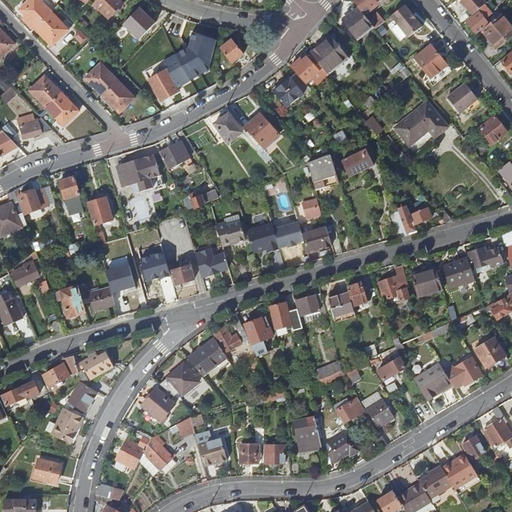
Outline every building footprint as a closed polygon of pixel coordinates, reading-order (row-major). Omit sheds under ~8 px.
[(40,0),(30,0),(21,10),(37,27),(54,45),(69,30),(52,13),(40,0)] [(99,0),(94,6),(109,20),(124,4),(119,0),(99,0)] [(352,0),(356,5),(365,16),(384,0),(352,0)] [(483,0),(462,0),(461,1),(467,9),(464,12),(470,18),(478,11),(485,4),(486,3),(483,0)] [(479,12),(467,22),(476,34),(481,30),(489,24),(485,19),(492,14),(485,4),(478,11),(479,12)] [(340,18),(356,37),(371,24),(369,21),(365,16),(356,5),(340,18)] [(422,27),(404,6),(390,17),(409,38),(422,27)] [(123,26),(139,40),(154,25),(138,10),(123,26)] [(369,21),(371,24),(376,30),(385,22),(378,14),(369,21)] [(481,30),(496,49),(511,35),(511,27),(501,14),(489,24),(481,30)] [(0,59),(0,60),(15,45),(0,28),(0,59)] [(332,38),(311,55),(327,75),(348,58),(332,38)] [(220,50),(231,65),(243,55),(232,41),(220,50)] [(447,65),(431,45),(414,59),(430,78),(447,65)] [(511,53),(502,61),(511,74),(511,53)] [(291,68),(296,74),(306,85),(319,73),(306,58),(302,62),(300,60),(291,68)] [(86,79),(103,96),(120,114),(136,99),(118,81),(102,64),(86,79)] [(149,80),(161,102),(179,91),(167,70),(149,80)] [(405,73),(386,88),(389,92),(409,77),(405,73)] [(296,74),(273,93),(286,110),(310,90),(306,85),(296,74)] [(30,91),(47,108),(64,126),(80,111),(62,93),(45,76),(30,91)] [(382,83),(352,107),(360,116),(389,92),(386,88),(382,83)] [(464,84),(446,99),(459,114),(477,99),(464,84)] [(427,104),(397,130),(410,146),(428,131),(435,138),(447,128),(446,126),(427,104)] [(213,127),(228,144),(236,138),(233,135),(239,129),(227,115),(213,127)] [(244,128),(263,150),(278,136),(260,115),(244,128)] [(495,117),(480,129),(493,146),(508,133),(495,117)] [(53,130),(41,119),(20,127),(25,141),(53,130)] [(241,132),(268,162),(271,159),(263,150),(244,128),(241,132)] [(410,146),(407,149),(412,154),(414,157),(422,150),(430,143),(435,139),(435,138),(428,131),(410,146)] [(16,149),(18,147),(5,133),(2,134),(16,149)] [(0,157),(16,149),(2,134),(0,135),(0,157)] [(183,148),(189,145),(187,140),(181,143),(183,148)] [(181,143),(159,153),(167,168),(195,154),(189,145),(183,148),(181,143)] [(358,153),(341,161),(349,176),(366,168),(358,153)] [(308,165),(316,190),(339,183),(330,154),(313,162),(308,165)] [(122,188),(130,185),(149,179),(158,176),(152,156),(143,160),(143,162),(124,168),(124,166),(115,169),(122,188)] [(509,162),(498,171),(499,172),(510,163),(509,162)] [(499,172),(511,189),(511,166),(510,163),(499,172)] [(60,182),(70,217),(84,213),(74,178),(60,182)] [(130,185),(133,195),(152,189),(149,179),(130,185)] [(194,209),(205,205),(204,203),(218,198),(215,191),(201,196),(200,192),(189,196),(194,209)] [(501,195),(510,206),(511,205),(511,197),(507,191),(501,195)] [(26,216),(50,208),(44,192),(36,194),(35,192),(20,197),(26,216)] [(88,204),(94,226),(93,226),(97,242),(106,240),(105,232),(100,233),(98,225),(112,221),(106,198),(88,204)] [(316,200),(302,204),(306,220),(321,215),(316,200)] [(0,208),(0,235),(1,237),(27,225),(19,201),(12,205),(11,204),(0,208)] [(410,213),(414,225),(439,216),(438,214),(430,204),(410,213)] [(397,209),(407,236),(412,234),(417,233),(414,225),(410,213),(407,206),(397,209)] [(389,210),(400,238),(407,236),(397,209),(396,207),(389,210)] [(439,216),(446,224),(454,222),(444,210),(438,214),(439,216)] [(295,213),(273,221),(275,228),(297,220),(295,213)] [(224,221),(225,225),(239,221),(237,214),(223,218),(224,221)] [(239,221),(244,239),(248,238),(246,232),(242,220),(239,221)] [(215,224),(222,246),(244,239),(239,221),(225,225),(224,221),(215,224)] [(304,241),(308,253),(332,246),(327,228),(314,231),(311,221),(299,225),(304,241)] [(298,222),(273,230),(279,249),(287,246),(288,248),(296,246),(296,244),(304,241),(299,225),(298,222)] [(271,225),(246,232),(248,238),(253,254),(262,251),(262,250),(267,249),(267,250),(268,254),(279,250),(279,249),(273,230),(271,225)] [(327,228),(332,246),(335,256),(343,254),(334,225),(327,228)] [(511,231),(502,235),(505,248),(511,245),(511,231)] [(101,256),(104,265),(111,263),(106,240),(97,242),(101,256)] [(485,248),(468,254),(474,270),(490,264),(492,268),(504,264),(498,249),(487,253),(485,248)] [(195,255),(202,278),(215,273),(216,279),(224,276),(222,271),(228,269),(224,254),(214,258),(211,250),(195,255)] [(468,258),(453,263),(454,266),(469,260),(468,258)] [(195,280),(189,260),(179,263),(181,269),(172,271),(176,285),(195,280)] [(443,267),(452,289),(476,280),(469,260),(454,266),(453,263),(443,267)] [(396,268),(400,283),(404,284),(407,283),(402,266),(396,268)] [(36,268),(14,277),(18,287),(40,277),(36,268)] [(411,275),(418,297),(443,290),(436,268),(411,275)] [(156,276),(162,297),(175,292),(169,272),(156,276)] [(399,291),(393,272),(386,274),(387,278),(385,279),(388,288),(383,289),(384,295),(387,294),(390,305),(409,300),(406,289),(399,291)] [(40,284),(43,292),(49,290),(48,285),(46,281),(40,284)] [(349,293),(353,307),(370,302),(366,292),(364,293),(362,284),(348,288),(349,293)] [(60,291),(68,318),(86,313),(82,301),(79,288),(78,286),(60,291)] [(90,299),(93,312),(115,305),(110,288),(90,294),(88,286),(79,288),(82,301),(90,299)] [(23,319),(14,298),(12,299),(9,293),(0,296),(0,314),(1,316),(8,313),(13,324),(23,319)] [(353,307),(349,293),(339,296),(329,298),(334,318),(355,312),(353,307)] [(494,305),(496,308),(492,311),(492,312),(498,320),(511,312),(511,313),(511,293),(509,295),(502,298),(503,299),(494,305)] [(322,295),(295,303),(302,324),(307,322),(306,316),(320,311),(322,318),(328,316),(322,295)] [(295,328),(287,302),(272,307),(279,332),(290,329),(290,330),(295,328)] [(483,308),(487,315),(492,312),(492,311),(496,308),(494,305),(493,303),(485,307),(483,308)] [(306,316),(307,322),(322,318),(320,311),(306,316)] [(6,327),(13,324),(8,313),(1,316),(6,327)] [(232,315),(245,342),(249,340),(237,313),(232,315)] [(244,326),(254,347),(253,347),(258,359),(268,354),(263,342),(273,338),(267,324),(264,325),(261,319),(244,326)] [(52,323),(56,335),(64,333),(59,320),(52,323)] [(452,322),(422,335),(422,336),(425,341),(455,327),(452,323),(452,322)] [(226,352),(243,343),(240,337),(233,340),(226,327),(215,332),(218,339),(220,338),(226,352)] [(496,339),(476,350),(486,368),(506,357),(496,339)] [(228,359),(216,340),(190,359),(204,376),(219,366),(222,371),(229,366),(227,363),(229,361),(228,359)] [(405,350),(401,344),(396,347),(399,353),(405,350)] [(91,358),(80,364),(84,371),(86,370),(91,378),(106,370),(107,372),(114,367),(108,354),(100,355),(92,360),(91,358)] [(63,360),(72,376),(79,373),(74,357),(63,360)] [(443,368),(451,381),(454,386),(456,389),(464,384),(466,386),(482,375),(472,358),(456,368),(454,366),(451,367),(449,364),(443,368)] [(401,359),(380,371),(386,381),(407,368),(401,359)] [(340,361),(315,371),(318,380),(343,370),(340,361)] [(185,364),(162,384),(175,396),(181,391),(185,395),(201,382),(185,364)] [(65,365),(45,376),(51,388),(56,385),(58,388),(64,385),(63,382),(71,378),(65,365)] [(441,365),(415,380),(426,398),(438,391),(440,394),(454,386),(451,381),(443,368),(441,365)] [(343,370),(318,380),(323,389),(330,386),(329,384),(336,381),(337,383),(347,379),(343,370)] [(80,373),(83,384),(91,388),(92,386),(87,375),(84,375),(83,372),(80,373)] [(156,390),(144,406),(163,421),(177,405),(175,402),(178,398),(175,396),(162,384),(153,376),(147,383),(156,390)] [(308,383),(311,396),(325,392),(323,389),(318,380),(308,383)] [(93,389),(100,393),(108,397),(113,388),(98,381),(93,389)] [(34,383),(3,397),(7,407),(30,397),(31,399),(40,395),(34,383)] [(83,384),(72,403),(89,412),(100,393),(93,389),(91,388),(83,384)] [(0,398),(0,421),(0,422),(9,418),(0,398)] [(335,410),(342,423),(365,412),(357,398),(335,410)] [(367,409),(379,428),(395,418),(384,399),(367,409)] [(494,410),(499,419),(505,415),(499,407),(494,410)] [(65,409),(53,436),(73,444),(84,417),(65,409)] [(191,418),(193,426),(205,422),(203,414),(191,418)] [(12,419),(15,425),(20,424),(23,422),(21,415),(12,419)] [(295,422),(302,452),(309,450),(323,446),(316,417),(295,422)] [(191,418),(177,425),(180,429),(184,437),(196,433),(193,426),(191,418)] [(485,430),(496,448),(511,437),(511,433),(503,419),(485,430)] [(168,435),(180,429),(177,425),(167,431),(168,435)] [(197,436),(206,468),(215,465),(214,461),(220,460),(221,463),(229,461),(222,439),(214,442),(211,432),(197,436)] [(347,432),(326,443),(331,451),(325,454),(330,463),(347,454),(348,457),(358,451),(347,432)] [(376,438),(382,449),(389,445),(382,434),(376,438)] [(158,435),(155,438),(163,446),(166,443),(158,435)] [(128,440),(118,459),(137,469),(138,468),(142,460),(152,440),(145,437),(140,447),(128,440)] [(464,446),(473,461),(487,453),(478,437),(464,446)] [(174,457),(163,446),(155,438),(154,438),(152,440),(142,460),(138,468),(151,481),(157,476),(174,457)] [(240,445),(241,463),(259,462),(258,444),(240,445)] [(268,444),(267,463),(284,462),(287,462),(286,444),(268,444)] [(492,456),(490,457),(494,462),(492,464),(494,467),(496,465),(496,464),(501,461),(491,444),(487,446),(492,456)] [(443,469),(454,486),(456,489),(478,476),(466,454),(443,469)] [(35,479),(58,483),(61,465),(38,461),(35,479)] [(284,462),(285,476),(293,476),(292,462),(287,462),(284,462)] [(292,462),(293,476),(300,476),(300,462),(292,462)] [(422,484),(432,500),(454,486),(443,469),(442,466),(433,472),(435,473),(421,482),(422,484)] [(399,498),(404,506),(407,511),(418,511),(433,502),(432,500),(422,484),(399,498)] [(96,494),(112,498),(115,488),(103,485),(102,487),(99,486),(96,494)] [(379,501),(385,511),(394,511),(404,506),(399,498),(395,491),(379,501)] [(12,511),(42,511),(44,496),(14,494),(12,511)] [(352,511),(376,511),(370,501),(352,511)] [(433,502),(418,511),(425,511),(435,506),(433,502)]
